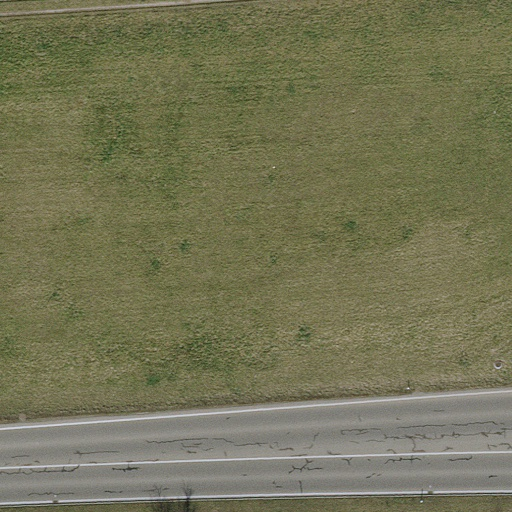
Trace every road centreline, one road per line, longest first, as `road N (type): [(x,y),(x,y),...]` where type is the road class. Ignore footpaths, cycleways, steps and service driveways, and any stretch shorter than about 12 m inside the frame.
road 1 (secondary): [(511,440),(0,473)]
road 2 (track): [(0,12),(174,0)]
